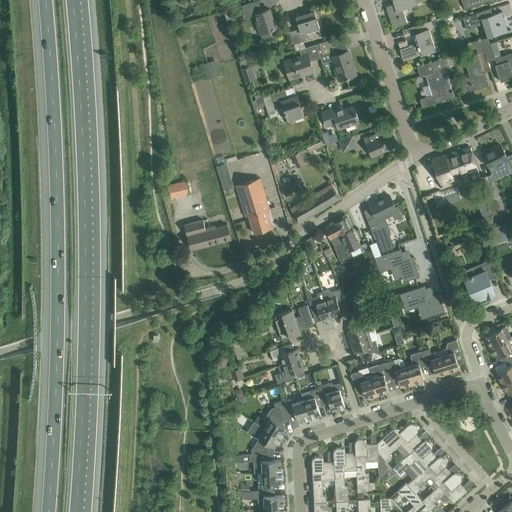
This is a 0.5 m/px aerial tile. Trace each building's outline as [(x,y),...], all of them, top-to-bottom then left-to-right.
[(244,14),(253,11),(255,15),(262,38),(265,39),(269,37),(271,34),(269,30),(276,28),(269,9),(266,10),(261,11),(260,7),(258,8),(256,1),(257,1),(256,0),(247,3),(241,5),(244,14)] [(392,0),(394,3),(387,5),(390,13),(388,13),(393,27),(397,25),(402,23),(407,22),(403,9),(417,4),(416,3),(426,0),(392,0)] [(461,0),(465,9),(491,0),(461,0)] [(463,17),(466,29),(486,23),(490,36),(511,29),(507,30),(503,17),(504,17),(502,11),(492,14),(491,8),(463,17)] [(227,20),(232,19),(229,9),(224,11),(227,20)] [(299,28),(289,31),(293,44),(303,41),(307,39),(305,32),(319,27),(314,11),(296,17),(297,20),(299,28)] [(438,24),(447,21),(445,16),(436,19),(438,24)] [(400,49),(404,47),(408,58),(435,49),(428,29),(432,27),(430,20),(402,29),(404,36),(415,33),(418,43),(408,46),(406,40),(398,43),(400,49)] [(489,36),(474,41),(467,43),(469,49),(476,47),(482,45),(490,43),(489,36)] [(348,50),(338,54),(333,38),(318,43),(322,55),(330,52),(339,80),(348,76),(353,74),(353,75),(356,74),(355,73),(354,73),(349,58),(351,58),(348,50)] [(511,67),(511,52),(495,58),(490,43),(482,45),(484,50),(488,61),(495,58),(497,64),(495,64),(497,72),(500,81),(511,77),(511,71),(511,68),(511,67)] [(296,52),(300,51),(302,56),(284,61),(290,78),(299,75),(298,75),(304,73),(304,74),(313,71),(309,61),(321,57),(317,44),(305,48),(296,51),(296,52)] [(477,53),(463,57),(469,75),(460,79),(464,93),(489,85),(487,78),(484,79),(482,73),(490,70),(488,61),(484,50),(482,45),(476,47),(477,53)] [(422,106),(454,96),(453,92),(452,90),(445,68),(449,66),(446,57),(431,62),(434,71),(425,74),(432,94),(420,98),(422,106)] [(207,62),(211,78),(221,75),(216,60),(207,62)] [(246,81),(255,78),(251,65),(242,67),(246,81)] [(288,97),(285,90),(263,97),(262,97),(265,105),(266,109),(282,104),(288,121),(304,115),(301,108),(300,108),(296,95),(288,97)] [(265,105),(262,97),(255,99),(251,101),(253,109),(265,105)] [(334,114),(330,115),(328,109),(322,111),(326,126),(336,123),(338,128),(358,121),(358,119),(357,119),(355,114),(357,113),(356,112),(355,112),(353,106),(333,112),(334,114)] [(395,145),(387,127),(364,137),(368,146),(372,155),(395,145)] [(322,132),(324,140),(325,144),(331,142),(327,131),(322,132)] [(342,151),(355,146),(352,135),(338,140),(342,151)] [(307,148),(309,152),(325,144),(324,140),(307,148)] [(500,145),(492,149),(493,150),(484,154),(489,166),(492,171),(496,169),(494,164),(506,158),(500,145)] [(470,147),(445,155),(444,154),(432,159),(435,168),(441,183),(454,179),(454,178),(459,176),(458,173),(477,167),(473,156),(470,147)] [(296,167),(304,163),(298,151),(291,155),(296,167)] [(223,188),(233,186),(229,172),(219,175),(223,188)] [(484,194),(494,191),(490,174),(480,177),(484,194)] [(269,208),(266,199),(260,177),(236,184),(243,207),(246,216),(249,215),(254,232),(272,227),(267,209),(269,208)] [(167,183),(171,197),(189,192),(185,178),(167,183)] [(340,198),(335,189),(332,184),(290,208),(298,222),(340,198)] [(395,206),(390,195),(369,205),(370,207),(374,216),(367,219),(374,238),(376,238),(381,251),(394,246),(389,233),(390,232),(385,218),(392,215),(391,211),(396,208),(395,206)] [(487,204),(486,198),(480,200),(485,220),(491,218),(487,204)] [(511,237),(511,228),(510,221),(503,223),(498,201),(487,204),(491,218),(498,242),(511,237)] [(352,227),(347,216),(325,228),(330,236),(334,246),(344,242),(340,233),(352,227)] [(216,224),(206,226),(204,218),(184,223),(191,249),(231,239),(226,223),(216,226),(216,224)] [(352,227),(340,233),(344,242),(345,245),(346,245),(349,250),(361,244),(352,227)] [(393,252),(374,258),(381,275),(398,269),(403,283),(419,277),(413,257),(403,260),(400,250),(393,252)] [(301,262),(305,267),(309,263),(305,258),(301,262)] [(472,275),(472,274),(470,275),(470,276),(465,278),(474,300),(494,292),(489,279),(496,276),(496,277),(497,276),(491,263),(475,269),(477,273),(472,275)] [(418,287),(400,293),(405,310),(424,304),(427,317),(445,311),(439,293),(428,297),(425,285),(418,287)] [(330,292),(331,296),(325,298),(332,317),(342,314),(337,301),(343,299),(340,289),(330,292)] [(308,299),(311,310),(317,308),(322,321),(332,317),(325,298),(319,300),(318,296),(308,299)] [(292,309),(274,315),(276,319),(275,319),(280,334),(281,334),(282,339),(300,333),(298,327),(304,325),(304,326),(314,323),(310,314),(307,304),(298,307),(301,316),(295,317),(292,309)] [(367,317),(358,321),(360,327),(347,331),(350,341),(370,335),(368,329),(372,328),(369,319),(367,317)] [(505,326),(486,336),(487,339),(485,340),(490,348),(507,339),(504,333),(508,331),(505,326)] [(354,351),(357,350),(366,347),(368,353),(379,350),(376,340),(371,341),(370,335),(350,341),(354,351)] [(446,345),(448,353),(442,355),(448,373),(457,370),(456,368),(459,367),(455,353),(461,351),(456,339),(449,341),(446,345)] [(496,355),(497,358),(510,351),(511,354),(511,343),(510,344),(507,339),(490,348),(494,356),(496,355)] [(273,349),(269,350),(273,361),(280,358),(282,364),(301,358),(298,348),(285,352),(283,346),(273,349)] [(434,352),(431,353),(429,348),(421,350),(425,363),(431,361),(436,375),(438,374),(439,376),(448,373),(442,355),(436,356),(434,352)] [(419,365),(425,363),(421,350),(413,353),(411,353),(410,357),(412,364),(407,366),(412,380),(413,384),(422,381),(421,380),(424,379),(419,365)] [(510,365),(497,372),(498,374),(497,375),(501,383),(511,377),(511,356),(507,359),(510,365)] [(280,373),(275,374),(278,383),(283,382),(284,382),(294,378),(292,372),(304,368),(301,358),(282,364),(278,366),(280,373)] [(399,363),(396,364),(394,359),(386,362),(390,374),(396,372),(400,386),(403,385),(404,387),(413,384),(407,366),(401,368),(399,363)] [(368,367),(370,371),(377,396),(386,393),(386,391),(389,390),(384,376),(390,374),(386,362),(368,367)] [(240,368),(230,371),(233,381),(243,378),(240,368)] [(361,384),(365,398),(368,397),(369,398),(377,396),(370,371),(364,373),(359,370),(351,373),(355,386),(361,384)] [(507,391),(509,394),(511,391),(511,377),(501,383),(506,392),(507,391)] [(318,387),(301,393),(303,400),(309,418),(310,417),(310,418),(315,417),(314,416),(320,414),(317,404),(323,402),(319,390),(318,387)] [(339,388),(326,392),(325,388),(319,390),(323,402),(328,400),(332,410),(339,408),(339,409),(343,407),(345,406),(339,388)] [(284,401),(285,404),(286,404),(288,413),(294,411),(297,421),(303,419),(304,420),(308,419),(308,418),(309,418),(303,400),(292,403),(290,399),(284,401)] [(286,404),(285,404),(272,408),(265,420),(267,422),(264,428),(280,437),(281,436),(282,437),(284,433),(283,432),(287,427),(280,423),(284,418),(290,416),(288,413),(286,404)] [(280,437),(264,428),(254,421),(249,429),(250,433),(258,438),(274,448),(277,442),(278,443),(280,439),(280,438),(280,437)] [(409,423),(408,424),(378,451),(386,460),(392,455),(390,453),(401,443),(409,453),(422,441),(416,433),(417,432),(417,431),(418,430),(418,429),(418,428),(418,427),(417,427),(417,426),(416,425),(416,424),(415,424),(414,423),(412,423),(410,423),(409,423)] [(355,443),(355,444),(355,452),(356,469),(357,492),(363,491),(370,491),(369,471),(366,472),(366,461),(378,460),(378,451),(377,443),(367,443),(366,442),(366,441),(366,440),(365,440),(365,439),(364,439),(363,438),(362,438),(361,438),(360,438),(359,438),(358,438),(357,439),(356,440),(355,441),(355,442),(355,443)] [(401,477),(406,472),(405,470),(416,460),(424,469),(437,457),(430,450),(431,449),(432,448),(432,447),(432,446),(432,445),(432,444),(432,443),(431,442),(431,441),(430,440),(429,440),(428,440),(427,439),(426,439),(425,439),(424,440),(423,440),(422,441),(409,453),(392,467),(401,477)] [(333,452),(333,453),(334,461),(334,478),(336,501),(348,500),(348,485),(345,485),(344,470),(356,469),(355,452),(345,452),(345,451),(344,450),(344,449),(343,448),(342,447),(341,447),(340,447),(339,447),(338,447),(336,447),(336,448),(335,448),(334,449),(334,450),(333,451),(333,452)] [(249,455),(250,461),(253,461),(254,473),(262,472),(281,471),(281,470),(282,470),(281,465),(280,459),(269,460),(269,454),(266,454),(256,455),(252,455),(249,455)] [(312,461),(312,462),(314,502),(326,501),(326,494),(323,494),(322,479),(334,478),(334,461),(324,461),(323,460),(323,459),(323,458),(322,457),(321,457),(320,456),(319,456),(318,456),(317,456),(315,456),(314,457),(313,457),(313,458),(312,459),(312,460),(312,461)] [(438,457),(437,457),(424,469),(407,483),(416,493),(421,488),(419,486),(426,480),(434,490),(451,473),(445,466),(446,466),(446,465),(447,464),(447,463),(447,462),(447,461),(447,460),(447,459),(446,459),(445,458),(445,457),(443,456),(442,456),(441,456),(440,456),(439,456),(438,457)] [(281,471),(262,472),(263,484),(258,484),(258,490),(271,490),(271,484),(282,483),(281,477),(282,477),(282,472),(281,472),(281,471)] [(452,473),(451,473),(434,490),(422,500),(430,509),(436,505),(434,503),(445,493),(453,502),(467,491),(460,483),(460,482),(461,481),(461,480),(461,479),(462,479),(462,478),(462,477),(461,476),(461,475),(460,474),(459,473),(458,473),(457,472),(456,472),(455,472),(453,472),(452,473)] [(402,496),(404,495),(414,506),(406,511),(432,511),(430,509),(422,500),(416,493),(407,483),(406,482),(397,490),(402,496)] [(241,497),(243,499),(256,498),(258,499),(258,508),(283,507),(283,506),(284,506),(284,501),(283,501),(282,495),(271,496),(271,490),(258,490),(249,491),(240,491),(238,491),(238,497),(241,497)] [(370,498),(363,499),(363,491),(357,492),(358,511),(368,511),(368,506),(371,506),(370,498)] [(380,498),(380,511),(390,511),(390,505),(393,505),(392,497),(380,498)] [(348,500),(336,501),(336,511),(346,511),(346,507),(349,507),(348,500)] [(327,508),(326,501),(314,502),(314,511),(323,511),(324,509),(327,508)]
